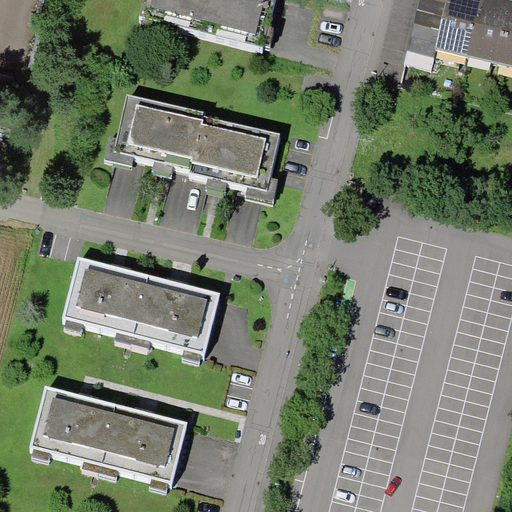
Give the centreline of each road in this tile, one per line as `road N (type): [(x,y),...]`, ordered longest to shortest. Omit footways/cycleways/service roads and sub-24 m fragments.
road 1 (residential): [(0,202),(307,272)]
road 2 (residential): [(307,272),(375,0)]
road 3 (residential): [(247,511),(307,272)]
